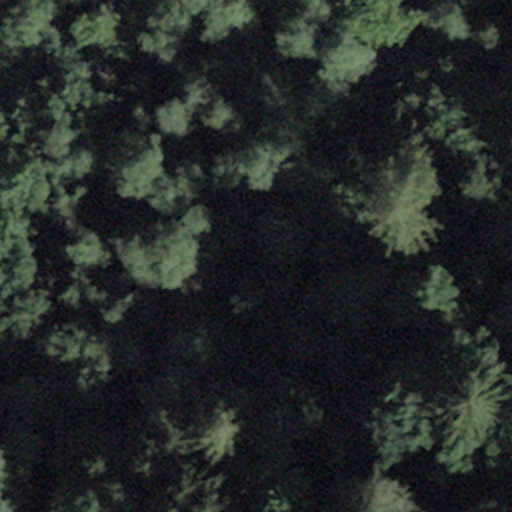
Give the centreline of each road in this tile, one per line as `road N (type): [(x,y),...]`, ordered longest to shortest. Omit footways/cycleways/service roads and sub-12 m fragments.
road 1 (track): [(12,511),(39,455),(215,286),(272,251),(387,39),(419,0)]
road 2 (track): [(511,375),(495,398),(349,511)]
